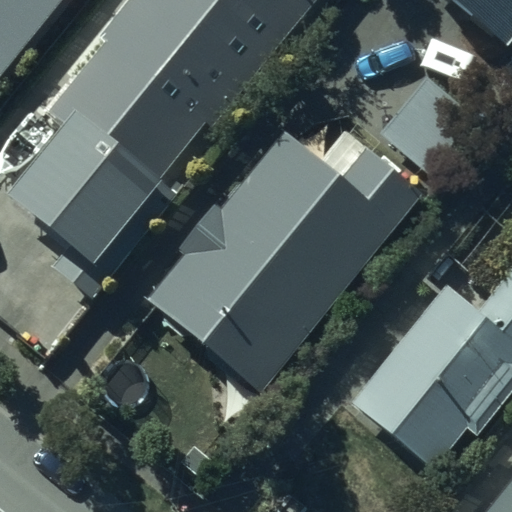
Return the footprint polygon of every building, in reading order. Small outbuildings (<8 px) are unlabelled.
[(0,0),(0,103),(48,44),(38,35),(65,0),(0,0)] [(87,308),(162,212),(332,0),(135,0),(42,116),(67,139),(7,211),(62,259),(47,277),(87,308)] [(511,42),(511,0),(421,0),(499,60),(511,42)] [(155,323),(266,411),(429,209),(318,121),(155,323)] [(511,388),(511,230),(350,432),(427,494),(511,388)]
